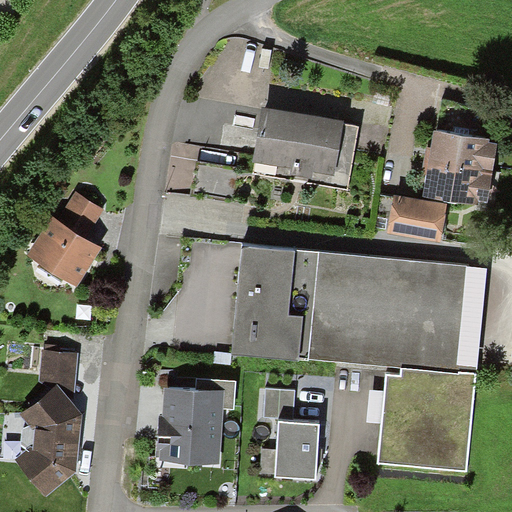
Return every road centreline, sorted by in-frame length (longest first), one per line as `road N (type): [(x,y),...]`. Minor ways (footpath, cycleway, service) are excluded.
road 1 (residential): [(100,511),(159,113),(191,42),(263,0)]
road 2 (primary): [(116,0),(0,140)]
